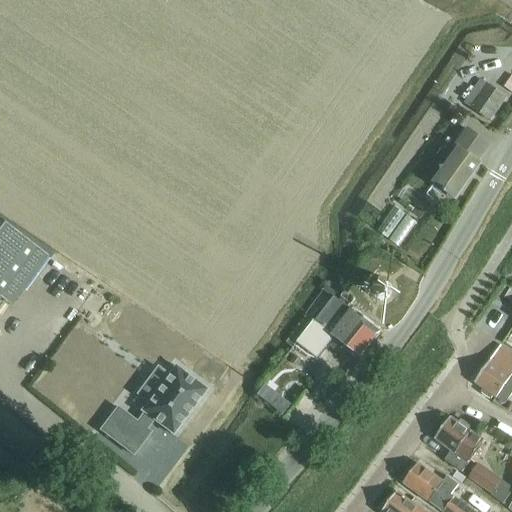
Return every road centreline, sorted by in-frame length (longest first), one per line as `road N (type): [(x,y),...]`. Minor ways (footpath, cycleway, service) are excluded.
road 1 (residential): [(253,511),(408,324),(497,175)]
road 2 (residential): [(356,511),(447,391)]
